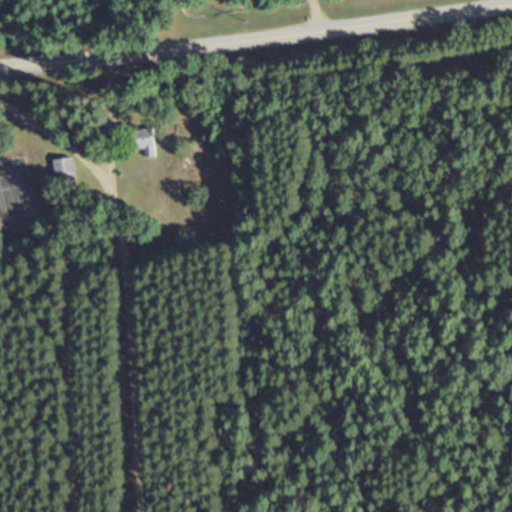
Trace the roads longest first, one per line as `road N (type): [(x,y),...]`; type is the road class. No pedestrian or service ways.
road 1 (secondary): [(0,67),(511,4)]
road 2 (residential): [(406,19),(389,427)]
road 3 (residential): [(511,423),(166,431)]
